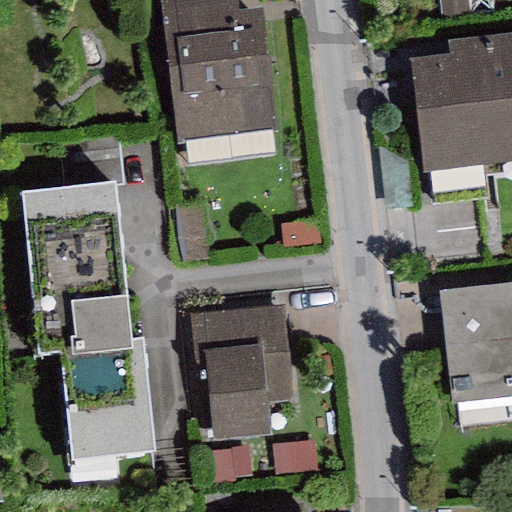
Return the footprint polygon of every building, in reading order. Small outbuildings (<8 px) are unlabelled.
[(289,46),(193,53),(201,157),(296,150),(289,46)] [(511,59),(428,69),(441,183),(511,175),(511,59)] [(171,467),(143,199),(31,210),(59,479),(171,467)] [(511,301),(459,308),(473,419),(511,413),(511,301)] [(296,324),(206,332),(216,447),(306,439),(296,324)]
